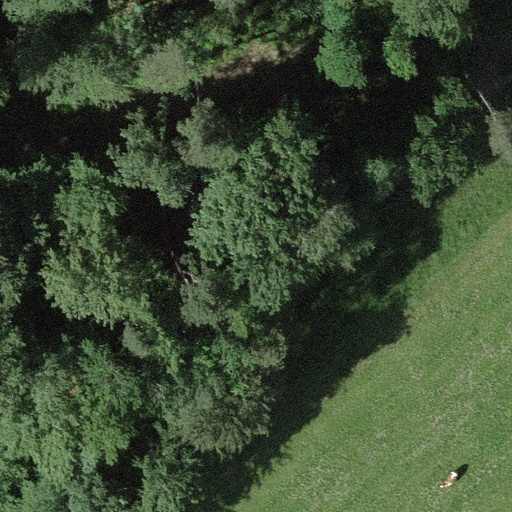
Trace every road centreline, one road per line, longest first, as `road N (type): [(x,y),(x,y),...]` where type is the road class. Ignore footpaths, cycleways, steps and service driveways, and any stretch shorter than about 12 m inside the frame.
road 1 (track): [(128,0),(144,35),(213,62),(336,59),(383,80),(385,133),(335,190),(113,348),(0,407)]
road 2 (track): [(383,80),(511,40)]
